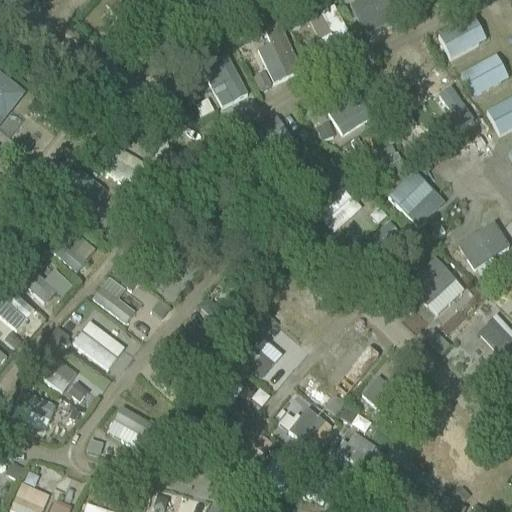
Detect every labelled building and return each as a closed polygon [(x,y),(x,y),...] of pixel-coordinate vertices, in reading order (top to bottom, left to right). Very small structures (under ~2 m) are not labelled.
[(147,0),(116,0),(106,11),(125,29),(150,3),(147,0)] [(208,0),(193,0),(192,1),(201,11),(210,2),(208,0)] [(370,0),(350,10),(365,40),(403,21),(392,0),(370,0)] [(151,3),(142,13),(154,25),(163,15),(151,3)] [(414,21),(424,17),(418,5),(409,10),(414,21)] [(352,46),(333,10),(319,18),(320,19),(309,25),(319,45),(318,46),(326,60),(352,46)] [(478,49),(465,26),(437,40),(450,64),(478,49)] [(315,53),(306,58),(311,67),(320,62),(315,53)] [(221,114),(248,99),(226,60),(200,75),(221,114)] [(500,88),(487,64),(459,79),(472,103),(500,88)] [(264,76),(252,82),(259,95),(271,89),(264,76)] [(0,129),(24,98),(0,79),(0,129)] [(327,117),(342,140),(371,121),(356,98),(327,117)] [(511,102),(486,117),(499,141),(511,134),(511,102)] [(264,163),(295,143),(279,119),(248,139),(264,163)] [(334,140),(328,127),(316,132),(322,145),(334,140)] [(297,137),(303,146),(309,141),(303,133),(297,137)] [(473,145),(477,153),(488,146),(483,139),(473,145)] [(139,146),(131,142),(125,152),(133,156),(139,146)] [(357,143),(350,147),(355,154),(362,150),(357,143)] [(296,194),(330,172),(317,151),(283,173),(296,194)] [(345,165),(340,155),(329,161),(335,171),(345,165)] [(132,193),(140,180),(108,160),(100,173),(132,193)] [(414,176),(388,201),(418,233),(444,208),(414,176)] [(334,188),(327,177),(314,185),(321,196),(334,188)] [(360,191),(353,182),(346,188),(353,197),(360,191)] [(80,209),(87,199),(71,187),(64,197),(80,209)] [(56,209),(43,212),(45,225),(59,222),(56,209)] [(118,221),(127,219),(126,211),(117,212),(118,221)] [(386,220),(379,212),(370,219),(378,228),(386,220)] [(162,218),(153,227),(162,236),(171,227),(162,218)] [(509,252),(493,228),(457,251),(473,276),(475,274),(492,264),(509,252)] [(440,230),(431,236),(435,243),(445,237),(440,230)] [(70,235),(52,258),(75,276),(93,252),(70,235)] [(430,259),(424,252),(417,257),(424,265),(430,259)] [(197,277),(176,259),(163,275),(151,291),(172,308),(197,277)] [(0,274),(3,277),(9,269),(0,261),(0,274)] [(428,310),(453,287),(455,286),(434,263),(406,289),(426,312),(428,310)] [(128,277),(121,287),(131,295),(139,285),(128,277)] [(43,308),(54,295),(34,279),(23,291),(43,308)] [(102,288),(90,300),(122,329),(133,317),(102,288)] [(17,296),(0,312),(0,332),(7,340),(34,314),(17,296)] [(206,302),(198,311),(207,320),(215,310),(206,302)] [(161,324),(170,313),(160,304),(150,315),(161,324)] [(308,332),(283,308),(274,317),(299,341),(308,332)] [(505,364),(511,356),(511,334),(493,318),(476,338),(505,364)] [(70,346),(105,374),(123,352),(88,324),(70,346)] [(249,331),(229,356),(261,383),(271,371),(252,355),(263,343),(249,331)] [(51,339),(67,351),(70,348),(66,345),(69,342),(56,332),(51,339)] [(432,334),(424,343),(432,351),(441,342),(432,334)] [(10,337),(4,344),(15,354),(22,347),(10,337)] [(225,340),(217,350),(224,355),(232,345),(225,340)] [(441,342),(432,351),(441,359),(450,350),(441,342)] [(366,352),(335,390),(335,391),(346,400),(379,360),(368,351),(366,352)] [(31,374),(47,384),(60,363),(44,353),(31,374)] [(64,396),(74,372),(58,365),(48,389),(64,396)] [(194,384),(185,396),(195,403),(204,392),(194,384)] [(68,397),(80,407),(88,396),(76,386),(68,397)] [(10,420),(45,434),(55,409),(20,395),(10,420)] [(335,421),(343,411),(332,403),(324,413),(335,421)] [(307,409),(296,421),(288,415),(278,426),(308,454),(330,429),(307,409)] [(136,450),(148,424),(117,410),(105,436),(136,450)] [(356,418),(345,411),(338,421),(349,428),(356,418)] [(80,416),(73,413),(68,422),(75,425),(80,416)] [(189,418),(174,435),(191,450),(206,432),(189,418)] [(395,423),(387,433),(397,441),(405,431),(395,423)] [(437,434),(423,454),(454,475),(468,455),(437,434)] [(341,460),(362,470),(375,446),(354,435),(341,460)] [(272,448),(260,439),(253,448),(265,457),(272,448)] [(103,448),(90,444),(87,456),(100,459),(103,448)] [(164,449),(158,460),(167,464),(172,453),(164,449)] [(332,472),(320,466),(315,477),(326,483),(332,472)] [(13,468),(6,479),(16,485),(23,473),(13,468)] [(408,469),(392,486),(419,511),(421,511),(437,496),(408,469)] [(511,511),(511,504),(489,484),(478,496),(494,511),(511,511)] [(20,487),(9,511),(42,511),(49,498),(20,487)] [(401,499),(390,489),(380,500),(392,510),(401,499)] [(469,499),(462,491),(452,500),(460,508),(469,499)] [(440,503),(434,499),(431,503),(436,507),(440,503)]
